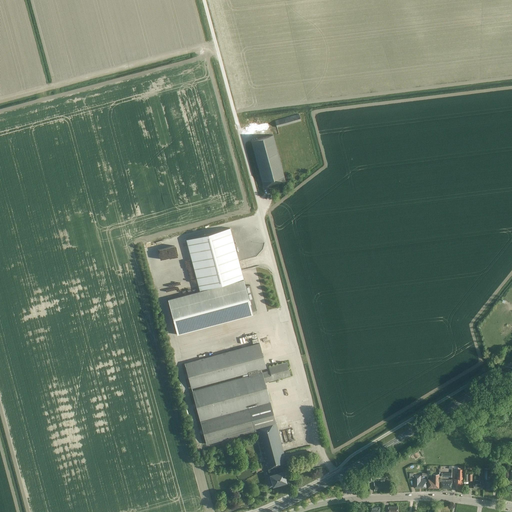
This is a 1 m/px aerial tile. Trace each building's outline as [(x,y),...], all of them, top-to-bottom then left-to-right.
[(301,120),(299,114),(275,120),(276,127),(301,120)] [(285,181),(273,134),(251,140),(263,186),(285,181)] [(200,291),(243,279),(230,228),(186,240),(200,291)] [(157,251),(160,266),(170,264),(168,257),(172,256),(170,250),(164,252),(164,254),(162,254),(162,251),(157,251)] [(250,285),(245,286),(243,279),(200,291),(168,299),(177,335),(253,314),(252,311),(256,310),(250,285)] [(185,363),(191,388),(241,374),(242,377),(192,390),(207,444),(256,430),(265,464),(267,463),(270,475),(267,476),(270,486),(273,485),(285,482),(283,472),(278,473),(276,467),(287,464),(275,423),(276,423),(270,402),(265,382),(290,375),(287,362),(269,367),(270,370),(262,372),(261,369),(266,368),(259,343),(185,363)] [(188,356),(187,349),(180,350),(181,357),(188,356)] [(408,454),(409,457),(420,451),(418,448),(408,454)] [(457,467),(457,475),(457,479),(454,479),(454,486),(455,486),(455,488),(460,488),(460,484),(462,484),(462,479),(463,467),(457,467)] [(492,468),(485,468),(483,468),(483,479),(484,479),(484,487),(486,487),(486,489),(491,489),(491,487),(492,487),(492,480),(489,480),(489,479),(490,479),(491,474),(492,474),(492,468)] [(368,472),(369,481),(373,481),(373,479),(374,479),(374,477),(377,477),(377,472),(368,472)] [(414,487),(425,488),(426,487),(426,479),(420,479),(421,475),(413,475),(413,473),(410,473),(409,478),(414,478),(414,487)] [(474,480),(474,488),(482,489),(483,473),(479,473),(479,480),(474,480)] [(433,474),(432,479),(428,479),(428,488),(439,488),(439,474),(433,474)] [(390,489),(389,482),(385,482),(384,479),(380,480),(381,482),(374,483),(374,491),(383,490),(383,489),(390,489)] [(441,488),(452,488),(452,480),(441,480),(441,488)]
